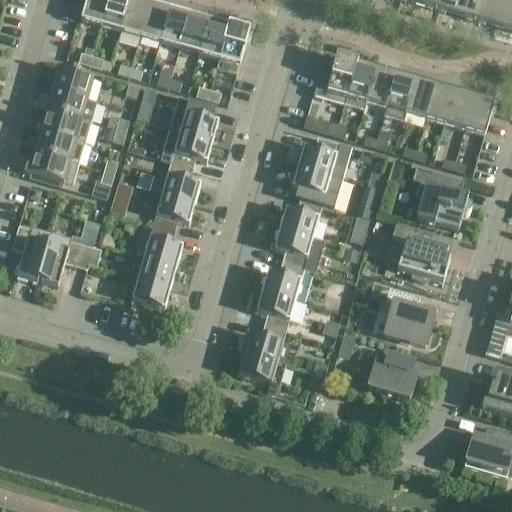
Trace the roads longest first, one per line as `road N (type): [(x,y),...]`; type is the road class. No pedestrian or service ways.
road 1 (residential): [(193,370),(222,401),(428,460),(489,251)]
road 2 (tertiary): [(303,0),(193,370)]
road 3 (tertiary): [(193,370),(161,369),(0,323)]
road 4 (residential): [(0,156),(44,0)]
